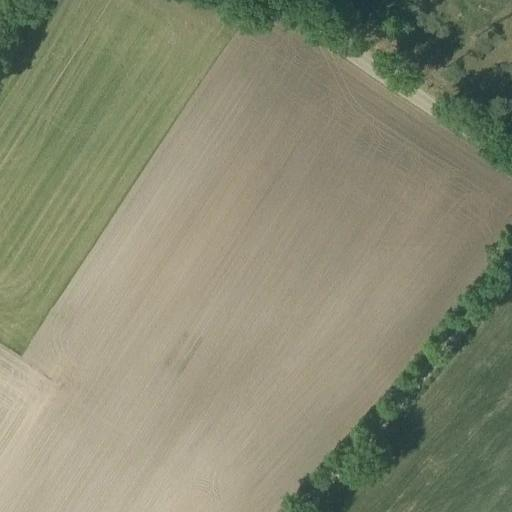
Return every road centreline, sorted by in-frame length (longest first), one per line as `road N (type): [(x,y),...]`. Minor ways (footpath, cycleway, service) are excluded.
road 1 (track): [(511,261),(303,511)]
road 2 (residential): [(270,0),(511,157)]
